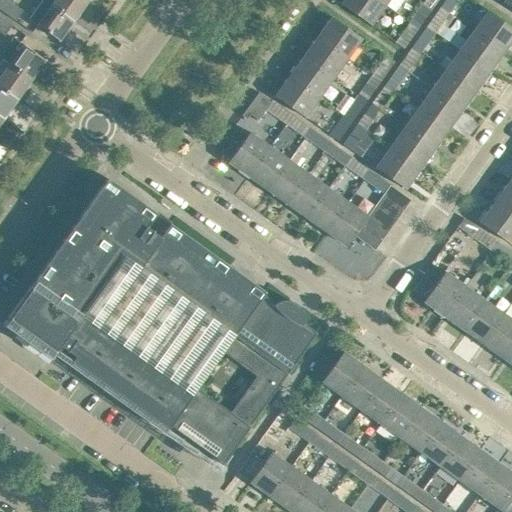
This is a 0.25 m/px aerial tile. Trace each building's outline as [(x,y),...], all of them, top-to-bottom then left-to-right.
[(0,0),(0,9),(15,20),(22,10),(8,0),(0,0)] [(59,40),(73,20),(44,0),(42,0),(29,19),(59,40)] [(44,0),(73,20),(87,1),(85,0),(44,0)] [(385,5),(377,0),(343,0),(341,4),(371,25),(385,5)] [(432,10),(438,0),(425,0),(423,4),(432,10)] [(458,0),(445,0),(441,7),(449,13),(458,0)] [(418,29),(432,10),(423,4),(410,23),(418,29)] [(435,32),(449,13),(441,7),(427,27),(435,32)] [(503,51),(511,39),(511,27),(488,10),(474,30),(503,51)] [(0,31),(5,35),(12,25),(0,16),(0,31)] [(332,17),(317,37),(347,58),(361,38),(332,17)] [(404,49),(418,29),(410,23),(396,43),(404,49)] [(421,52),(435,32),(427,27),(413,46),(421,52)] [(489,71),(503,51),(474,30),(459,50),(489,71)] [(14,37),(2,54),(0,56),(0,58),(2,60),(3,60),(31,80),(45,60),(14,37)] [(347,58),(317,37),(303,56),(333,78),(347,58)] [(407,71),(421,52),(413,46),(399,65),(407,71)] [(491,72),(489,71),(459,50),(451,61),(445,57),(440,65),(446,69),(475,90),(482,81),(484,82),(491,72)] [(333,78),(303,56),(289,76),(319,97),(333,78)] [(380,82),(395,62),(386,56),(372,76),(380,82)] [(0,86),(17,99),(31,80),(3,60),(2,60),(0,63),(0,71),(2,74),(0,77),(0,86)] [(393,91),(407,71),(399,65),(385,85),(393,91)] [(461,110),(475,90),(446,69),(432,89),(461,110)] [(319,97),(289,76),(275,96),(305,117),(319,97)] [(366,102),(380,82),(372,76),(358,95),(366,102)] [(379,111),(393,91),(385,85),(371,105),(379,111)] [(17,99),(0,86),(0,116),(3,119),(17,99)] [(447,130),(461,110),(432,89),(418,108),(447,130)] [(352,121),(366,102),(358,95),(343,115),(352,121)] [(292,115),(271,101),(265,109),(286,124),(292,115)] [(365,130),(379,111),(371,105),(357,124),(365,130)] [(433,149),(447,130),(418,108),(403,128),(433,149)] [(311,129),(292,115),(286,124),(305,137),(311,129)] [(338,141),(352,121),(343,115),(330,134),(338,141)] [(351,150),(365,130),(357,124),(343,144),(351,150)] [(435,151),(433,149),(403,128),(390,147),(419,169),(427,159),(428,160),(435,151)] [(331,143),(311,129),(305,137),(325,151),(331,143)] [(249,176),(270,146),(249,132),(228,161),(238,169),(237,171),(247,178),(249,176)] [(350,157),(331,143),(325,151),(344,165),(350,157)] [(268,190),(289,160),(270,146),(249,176),(268,190)] [(405,189),(419,169),(390,147),(375,167),(405,189)] [(370,171),(350,157),(344,165),(364,179),(370,171)] [(287,204),(308,174),(289,160),(268,190),(287,204)] [(375,206),(376,205),(383,195),(390,185),(370,171),(364,179),(379,190),(370,203),(375,206)] [(307,218),(328,188),(308,174),(287,204),(307,218)] [(214,456),(212,458),(222,464),(316,332),(303,323),(303,319),(303,313),(300,308),(296,303),(291,301),(285,300),(279,301),(276,303),(263,294),(265,291),(170,223),(169,223),(155,213),(156,213),(107,178),(3,324),(57,362),(62,355),(70,361),(69,363),(165,431),(170,424),(214,456)] [(511,185),(508,183),(501,192),(499,191),(492,201),(494,202),(511,214),(511,185)] [(411,200),(390,185),(383,195),(403,210),(411,200)] [(327,232),(348,202),(328,188),(307,218),(327,232)] [(403,210),(383,195),(376,205),(396,220),(403,210)] [(354,235),(361,225),(368,216),(348,202),(327,232),(347,246),(354,235)] [(511,239),(511,214),(494,202),(480,222),(509,243),(511,239)] [(376,205),(375,206),(369,215),(389,230),(396,220),(376,205)] [(389,230),(369,215),(368,216),(361,225),(382,240),(389,230)] [(497,241),(476,227),(464,218),(458,226),(491,249),(497,241)] [(382,240),(361,225),(354,235),(375,250),(382,240)] [(511,261),(511,252),(497,241),(491,249),(511,263),(511,261)] [(444,315),(465,286),(445,271),(423,301),(434,308),(432,310),(442,317),(444,315)] [(463,329),(484,300),(465,286),(444,315),(463,329)] [(483,343),(504,314),(484,300),(463,329),(483,343)] [(502,357),(511,343),(511,319),(504,314),(483,343),(502,357)] [(511,364),(511,343),(502,357),(511,364)] [(341,395),(362,365),(343,351),(321,381),(341,395)] [(361,409),(382,380),(362,365),(341,395),(361,409)] [(380,423),(401,393),(382,380),(361,409),(380,423)] [(400,437),(421,407),(412,401),(413,399),(403,391),(401,393),(380,423),(400,437)] [(324,420),(304,405),(297,414),(317,429),(324,420)] [(420,452),(441,422),(431,414),(432,413),(422,406),(421,407),(400,437),(420,452)] [(314,433),(295,419),(282,410),(275,419),(308,442),(314,433)] [(343,434),(324,420),(317,429),(337,443),(343,434)] [(440,465),(461,436),(451,429),(453,427),(443,420),(441,422),(420,452),(440,465)] [(334,447),(314,433),(308,442),(327,456),(334,447)] [(363,447),(343,434),(337,443),(356,456),(363,447)] [(459,480),(481,450),(471,443),(472,441),(462,434),(461,436),(440,465),(459,480)] [(354,461),(334,447),(327,456),(347,470),(354,461)] [(382,461),(363,447),(356,456),(376,470),(382,461)] [(479,494),(500,464),(481,450),(459,480),(479,494)] [(269,495),(290,466),(271,452),(250,481),(269,495)] [(373,475),(354,461),(347,470),(367,484),(373,475)] [(402,476),(382,461),(376,470),(396,485),(402,476)] [(499,508),(511,489),(511,472),(500,464),(479,494),(499,508)] [(289,509),(310,480),(290,466),(269,495),(289,509)] [(393,489),(373,475),(367,484),(387,498),(393,489)] [(422,490),(402,476),(396,485),(416,499),(422,490)] [(292,511),(317,511),(330,494),(310,480),(289,509),(292,511)] [(405,511),(412,503),(393,489),(387,498),(405,511)] [(511,511),(511,489),(499,508),(504,511),(511,511)] [(436,511),(442,504),(422,490),(416,499),(434,511),(436,511)] [(346,511),(350,508),(330,494),(317,511),(346,511)] [(424,511),(412,503),(405,511),(424,511)]
